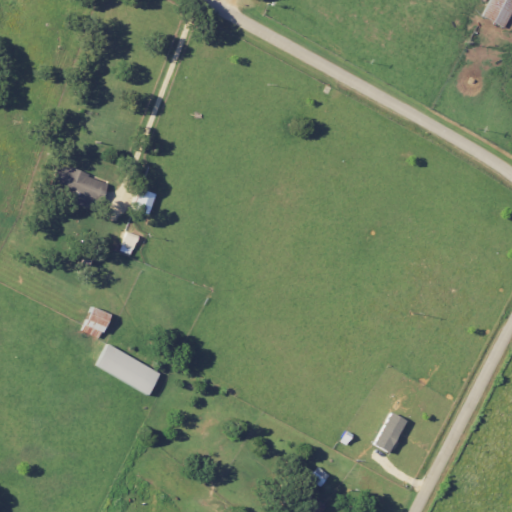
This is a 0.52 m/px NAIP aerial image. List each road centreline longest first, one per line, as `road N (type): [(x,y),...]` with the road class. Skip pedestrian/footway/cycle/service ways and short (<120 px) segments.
road 1 (tertiary): [(511,171),(200,0)]
road 2 (tertiary): [(414,511),(511,324)]
